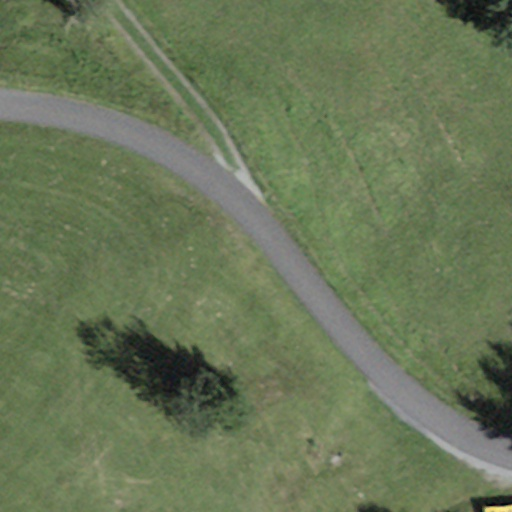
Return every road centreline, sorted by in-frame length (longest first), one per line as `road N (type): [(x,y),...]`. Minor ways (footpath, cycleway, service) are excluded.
road 1 (track): [(0,100),(111,124),(168,149),(246,206),(393,391),(475,435),(511,435)]
road 2 (track): [(110,0),(207,113),(246,206)]
